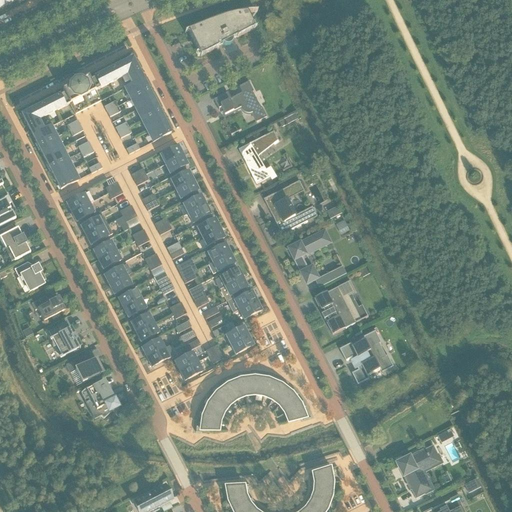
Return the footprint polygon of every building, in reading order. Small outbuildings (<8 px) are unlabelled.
[(0,0),(0,4),(2,8),(8,6),(11,5),(11,4),(16,1),(18,5),(27,0),(0,0)] [(249,13),(242,14),(234,15),(227,17),(213,21),(200,27),(192,30),(183,34),(184,34),(188,32),(200,57),(218,48),(218,47),(222,45),(224,46),(224,47),(226,47),(227,47),(228,47),(229,46),(231,45),(231,44),(232,43),(232,41),(232,40),(236,38),(236,39),(255,29),(247,15),(243,17),(242,14),(249,14),(249,13)] [(104,73),(110,84),(127,75),(132,59),(115,68),(114,67),(111,69),(112,70),(104,73)] [(127,75),(132,86),(143,80),(132,59),(127,75)] [(88,77),(75,84),(88,109),(101,102),(95,92),(110,84),(104,73),(99,76),(98,76),(95,77),(96,78),(90,81),(88,77)] [(143,80),(132,86),(125,89),(131,100),(149,91),(147,87),(147,88),(143,80)] [(250,114),(252,113),(257,123),(267,118),(262,108),(261,108),(253,93),(254,92),(249,82),(239,87),(242,94),(230,100),(227,93),(213,100),(219,110),(218,109),(221,108),(226,116),(242,108),(243,111),(245,112),(247,114),(250,114)] [(75,84),(62,90),(64,94),(58,97),(58,96),(55,98),(55,99),(49,102),(55,112),(70,105),(75,115),(88,109),(75,84)] [(131,100),(136,111),(154,102),(150,95),(151,94),(149,91),(131,100)] [(39,107),(22,116),(38,121),(55,112),(49,102),(42,105),(39,106),(39,107)] [(104,108),(107,113),(117,107),(115,102),(104,108)] [(154,102),(136,111),(142,122),(160,112),(158,109),(154,102)] [(107,113),(109,118),(120,113),(117,107),(107,113)] [(142,122),(147,132),(165,123),(161,116),(162,116),(160,112),(142,122)] [(295,115),(280,123),(283,128),(298,120),(295,115)] [(33,137),(43,131),(38,121),(22,116),(33,137)] [(80,126),(77,121),(67,127),(69,132),(80,126)] [(147,132),(153,143),(171,134),(170,134),(171,133),(169,130),(165,123),(147,132)] [(128,129),(126,124),(115,129),(118,134),(128,129)] [(83,132),(80,126),(69,132),(72,137),(83,132)] [(50,128),(43,131),(33,137),(36,144),(36,145),(37,148),(56,139),(50,128)] [(118,134),(120,140),(131,134),(128,129),(118,134)] [(239,150),(257,186),(266,181),(265,181),(269,178),(258,159),(279,141),(274,132),(239,150)] [(61,149),(56,139),(37,148),(39,152),(40,151),(44,158),(61,149)] [(91,148),(88,143),(78,148),(80,153),(91,148)] [(139,150),(137,145),(126,150),(129,156),(139,150)] [(182,157),(177,147),(160,156),(165,166),(182,157)] [(94,153),(91,148),(80,153),(83,159),(94,153)] [(67,160),(61,149),(44,158),(47,165),(47,166),(48,169),(67,160)] [(187,166),(182,157),(165,166),(170,175),(187,166)] [(72,171),(67,160),(48,169),(50,173),(51,173),(55,180),(72,171)] [(99,164),(89,170),(91,175),(102,169),(99,164)] [(315,165),(308,169),(312,177),(319,174),(315,165)] [(145,176),(143,170),(131,176),(134,182),(145,176)] [(78,182),(72,171),(55,180),(58,187),(59,191),(60,190),(60,191),(78,182)] [(193,182),(188,173),(171,181),(176,191),(193,182)] [(134,182),(137,187),(148,181),(145,176),(134,182)] [(198,191),(193,182),(176,191),(180,200),(198,191)] [(300,182),(264,200),(271,214),(273,213),(277,221),(275,222),(282,236),(318,218),(313,208),(295,217),(287,201),(305,192),(300,182)] [(120,189),(117,183),(105,189),(108,195),(120,189)] [(108,195),(111,200),(123,194),(120,189),(108,195)] [(93,202),(88,193),(67,204),(72,214),(89,205),(93,202)] [(142,201),(145,207),(156,201),(153,195),(142,201)] [(11,203),(8,197),(0,200),(0,227),(15,219),(8,205),(11,203)] [(205,206),(200,197),(183,206),(188,215),(205,206)] [(159,206),(156,201),(145,207),(147,212),(159,206)] [(93,202),(89,205),(72,214),(76,223),(94,214),(89,205),(93,203),(93,202)] [(210,216),(205,206),(188,215),(193,224),(210,216)] [(134,212),(131,207),(120,212),(122,218),(134,212)] [(122,218),(125,224),(137,218),(134,212),(122,218)] [(81,228),(86,237),(103,228),(107,226),(102,216),(81,228)] [(166,219),(154,225),(157,231),(168,225),(166,219)] [(219,230),(215,220),(197,229),(202,238),(219,230)] [(336,225),(341,236),(350,232),(345,221),(336,225)] [(168,225),(157,231),(160,236),(171,231),(168,225)] [(103,228),(86,237),(91,246),(112,235),(107,226),(103,228)] [(30,254),(17,229),(0,238),(0,240),(5,251),(8,250),(14,262),(30,254)] [(202,238),(207,248),(224,239),(219,230),(202,238)] [(143,231),(132,237),(135,242),(146,236),(143,231)] [(296,261),(302,274),(308,286),(319,280),(306,253),(330,241),(325,232),(289,250),(295,262),(296,261)] [(149,242),(146,236),(135,242),(138,248),(149,242)] [(115,252),(111,243),(93,252),(98,261),(115,252)] [(178,244),(167,249),(169,255),(181,249),(178,244)] [(230,255),(225,245),(208,254),(213,264),(230,255)] [(181,249),(169,255),(172,261),(184,255),(181,249)] [(98,261),(103,270),(120,261),(115,252),(98,261)] [(156,255),(144,261),(147,266),(159,261),(156,255)] [(213,264),(217,273),(235,264),(230,255),(213,264)] [(159,261),(147,266),(150,272),(162,266),(159,261)] [(43,283),(46,281),(40,270),(39,270),(37,267),(31,271),(27,264),(15,271),(19,278),(21,277),(29,293),(44,285),(43,283)] [(127,265),(104,277),(109,286),(126,277),(132,275),(127,265)] [(179,274),(182,279),(193,273),(191,268),(179,274)] [(242,279),(237,270),(220,278),(225,288),(242,279)] [(196,279),(193,273),(182,279),(185,285),(196,279)] [(131,287),(126,277),(109,286),(114,296),(131,287)] [(171,285),(168,279),(157,285),(160,291),(171,285)] [(225,288),(230,297),(247,289),(242,279),(225,288)] [(350,282),(315,300),(323,316),(325,315),(327,319),(325,320),(333,336),(369,318),(363,307),(360,308),(353,295),(356,294),(350,282)] [(174,290),(171,285),(160,291),(163,296),(174,290)] [(141,301),(136,291),(119,300),(123,309),(141,301)] [(206,298),(203,292),(192,298),(194,304),(201,300),(206,298)] [(234,302),(239,311),(256,303),(251,293),(234,302)] [(61,304),(58,299),(48,304),(45,298),(31,305),(35,312),(37,310),(44,322),(51,318),(52,321),(60,317),(58,315),(66,310),(62,303),(61,304)] [(159,301),(157,305),(158,307),(166,303),(164,298),(159,301)] [(206,298),(201,300),(194,304),(197,309),(209,303),(206,298)] [(123,309),(128,319),(145,310),(141,301),(123,309)] [(184,309),(181,303),(169,309),(172,315),(184,309)] [(239,311),(244,321),(261,312),(256,303),(239,311)] [(216,308),(202,315),(205,321),(219,314),(216,308)] [(187,315),(184,309),(172,315),(175,320),(187,315)] [(153,325),(148,315),(131,324),(136,334),(153,325)] [(220,317),(207,324),(210,330),(223,323),(220,317)] [(54,350),(58,355),(60,354),(62,357),(79,348),(79,350),(80,350),(66,322),(65,323),(66,323),(48,332),(54,343),(53,344),(54,350)] [(188,322),(175,329),(178,335),(191,328),(188,322)] [(136,334),(141,343),(158,334),(153,325),(136,334)] [(225,326),(212,333),(215,339),(228,332),(225,326)] [(226,337),(231,346),(248,337),(243,328),(226,337)] [(30,329),(22,333),(26,339),(33,335),(30,329)] [(196,337),(193,331),(180,338),(183,344),(196,337)] [(352,344),(340,350),(346,362),(353,358),(359,371),(352,374),(358,386),(370,380),(368,377),(380,371),(382,374),(394,368),(388,357),(386,358),(379,345),(382,344),(376,332),(364,338),(366,341),(353,348),(352,344)] [(253,347),(248,337),(231,346),(236,356),(253,347)] [(159,340),(142,349),(147,359),(164,350),(159,340)] [(201,346),(198,341),(184,347),(187,353),(201,346)] [(218,363),(223,360),(217,346),(211,349),(218,363)] [(211,349),(205,352),(212,365),(218,363),(211,349)] [(147,359),(152,368),(169,359),(164,350),(147,359)] [(175,363),(180,372),(197,363),(192,354),(175,363)] [(100,375),(93,361),(91,363),(87,355),(66,366),(70,374),(75,371),(82,384),(100,375)] [(180,372),(185,382),(202,373),(197,363),(180,372)] [(243,375),(240,375),(245,398),(245,397),(254,396),(253,397),(254,397),(255,374),(254,373),(252,374),(252,378),(244,380),(243,375)] [(269,376),(267,375),(266,380),(258,379),(258,374),(255,374),(254,397),(254,396),(263,397),(262,398),(263,398),(270,376),(269,376)] [(239,375),(237,376),(239,381),(231,384),(229,379),(226,381),(237,402),(237,401),(244,398),(245,398),(240,375),(239,375)] [(273,377),(270,376),(263,398),(263,399),(263,398),(271,401),(271,402),(284,382),(283,382),(281,381),(279,385),(271,382),(273,377)] [(236,402),(237,402),(226,381),(225,381),(223,382),(226,386),(219,391),(216,388),(214,390),(229,407),(230,407),(229,406),(236,401),(236,402)] [(118,409),(114,401),(114,402),(104,382),(88,390),(87,388),(81,394),(94,421),(102,417),(103,419),(110,414),(109,413),(118,409)] [(286,384),(284,382),(271,402),(272,401),(279,407),(278,407),(296,392),(295,391),(293,389),(290,393),(283,388),(286,384)] [(206,399),(204,401),(224,414),(223,413),(229,407),(214,390),(213,390),(211,392),(215,395),(210,402),(206,399)] [(304,403),(303,401),(299,404),(294,397),(298,394),(296,392),(278,407),(279,408),(279,407),(284,414),(283,414),(284,415),(305,404),(304,403)] [(199,412),(198,415),(220,422),(223,414),(224,415),(224,414),(204,401),(203,402),(202,404),(207,406),(204,414),(199,412)] [(306,407),(305,404),(284,415),(285,415),(288,422),(287,423),(303,419),(303,420),(310,419),(310,417),(309,415),(305,417),(301,409),(306,407)] [(220,423),(220,422),(198,415),(197,416),(197,418),(202,419),(201,428),(196,427),(195,432),(195,433),(203,433),(203,432),(219,432),(219,431),(218,431),(219,423),(220,423)] [(411,458),(398,464),(404,477),(405,476),(412,490),(411,490),(416,500),(432,492),(422,472),(442,462),(434,446),(424,451),(425,451),(411,458)] [(317,472),(310,475),(310,476),(314,474),(315,479),(311,480),(311,484),(335,483),(335,482),(334,483),(331,470),(332,469),(317,473),(317,472)] [(471,482),(465,485),(469,493),(475,490),(471,482)] [(335,483),(311,484),(312,488),(316,488),(315,493),(334,497),(333,496),(334,483),(335,483)] [(229,502),(247,496),(246,492),(250,491),(250,485),(242,486),(242,487),(226,488),(226,489),(227,489),(230,501),(229,502)] [(153,494),(152,492),(143,497),(144,498),(134,503),(138,511),(156,511),(159,511),(157,508),(172,501),(165,487),(153,494)] [(333,497),(334,497),(315,493),(314,497),(310,496),(308,500),(329,510),(328,510),(333,497)] [(239,511),(255,502),(252,499),(249,501),(247,496),(229,502),(230,502),(234,511),(239,511)] [(451,502),(433,511),(432,510),(427,511),(462,511),(460,507),(464,505),(459,496),(450,501),(451,502)] [(329,511),(329,510),(308,500),(306,503),(309,505),(307,510),(309,511),(326,511),(328,510),(329,511)] [(256,511),(257,511),(254,508),(257,506),(255,502),(239,511),(256,511)]
